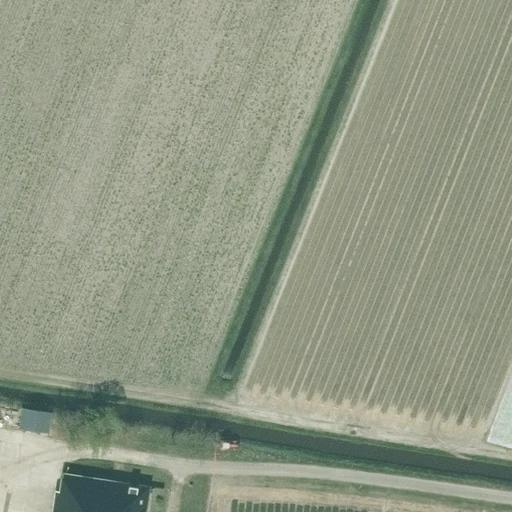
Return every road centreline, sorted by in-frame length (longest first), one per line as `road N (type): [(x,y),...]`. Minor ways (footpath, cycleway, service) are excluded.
road 1 (track): [(0,469),(44,450),(195,469),(316,469)]
road 2 (unclassified): [(511,499),(316,469)]
